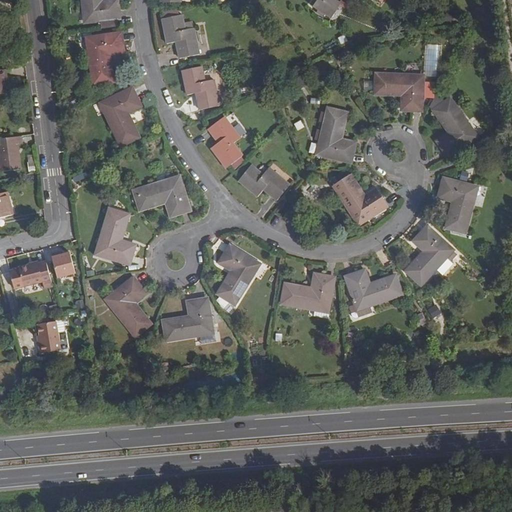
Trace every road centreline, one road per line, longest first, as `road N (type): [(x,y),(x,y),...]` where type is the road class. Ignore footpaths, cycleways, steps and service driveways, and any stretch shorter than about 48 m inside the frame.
road 1 (trunk): [(511,412),(0,451)]
road 2 (trunk): [(0,479),(511,440)]
road 3 (residential): [(0,248),(48,236),(60,217),(32,0)]
road 4 (residential): [(233,212),(311,251),(377,241),(413,197),(414,176),(395,152)]
road 5 (residential): [(143,0),(148,62),(169,119),(233,212)]
